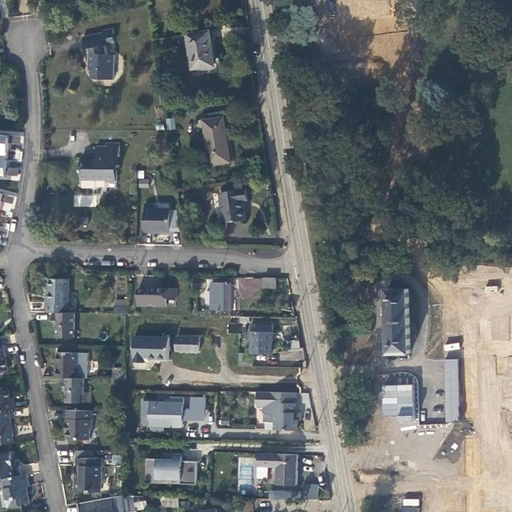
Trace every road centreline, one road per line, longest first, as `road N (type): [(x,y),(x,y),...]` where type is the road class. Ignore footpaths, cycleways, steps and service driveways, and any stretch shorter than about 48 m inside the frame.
road 1 (residential): [(304,263),(18,257)]
road 2 (secondary): [(263,0),(304,263)]
road 3 (residential): [(58,511),(17,290),(18,257)]
road 4 (residential): [(18,257),(34,143),(27,36)]
road 5 (residential): [(470,511),(468,345)]
road 6 (residential): [(323,371),(395,366),(468,345)]
road 7 (secondary): [(323,371),(348,511)]
